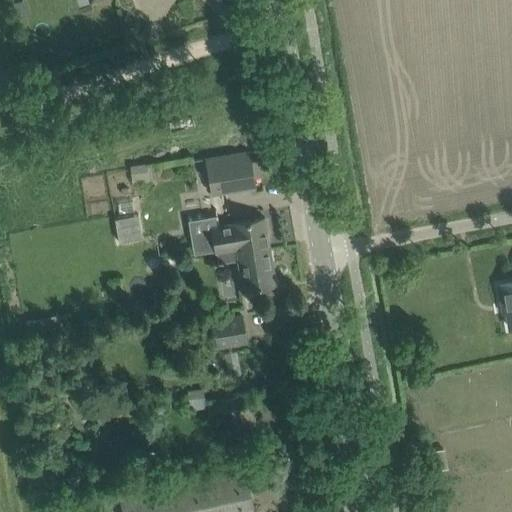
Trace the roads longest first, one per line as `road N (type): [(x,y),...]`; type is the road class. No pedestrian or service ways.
road 1 (track): [(315,35),(0,134)]
road 2 (tertiary): [(367,511),(320,251)]
road 3 (tertiary): [(320,251),(275,0)]
road 4 (unclassified): [(320,251),(511,218)]
road 5 (unknown): [(313,209),(271,194),(187,199)]
